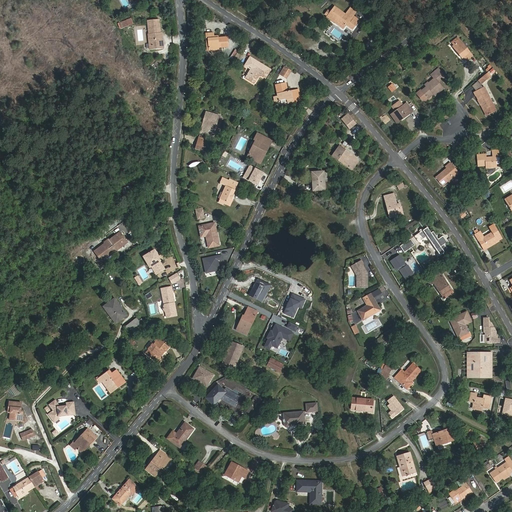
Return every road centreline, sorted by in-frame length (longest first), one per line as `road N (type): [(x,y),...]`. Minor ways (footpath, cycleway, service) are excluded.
road 1 (residential): [(168,388),(267,458),(309,464),(357,459),(440,395),(442,366),(361,223),(373,180),(397,159)]
road 2 (residential): [(204,331),(174,206),(179,0)]
road 3 (tertiary): [(204,331),(289,150),(339,91)]
road 4 (tertiary): [(59,511),(168,388)]
road 5 (tertiary): [(339,91),(206,0)]
road 6 (unclassified): [(339,91),(459,0)]
road 7 (tertiary): [(483,278),(397,159)]
